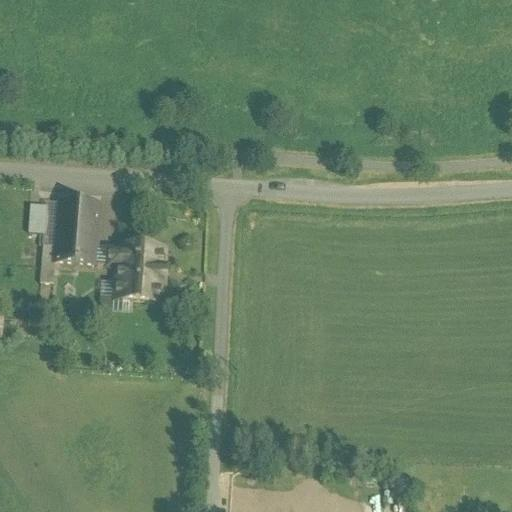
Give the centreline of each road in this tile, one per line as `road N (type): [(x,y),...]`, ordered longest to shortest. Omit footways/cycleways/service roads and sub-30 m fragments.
road 1 (unclassified): [(229,191),(212,511)]
road 2 (residential): [(229,191),(511,191)]
road 3 (residential): [(0,173),(229,191)]
